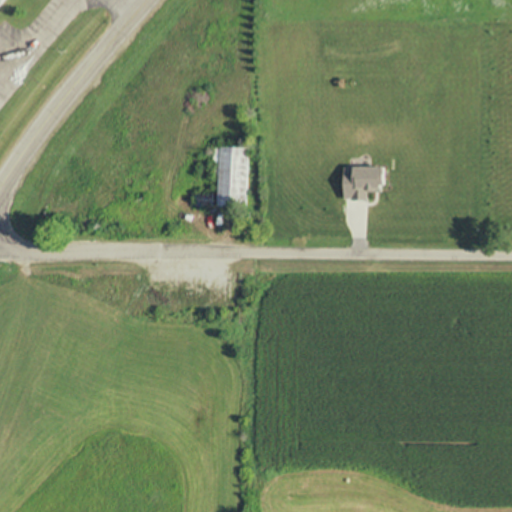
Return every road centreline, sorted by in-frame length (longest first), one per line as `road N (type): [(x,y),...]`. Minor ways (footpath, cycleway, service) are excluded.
road 1 (residential): [(511,255),(33,254),(0,244)]
road 2 (secondary): [(0,194),(150,0)]
